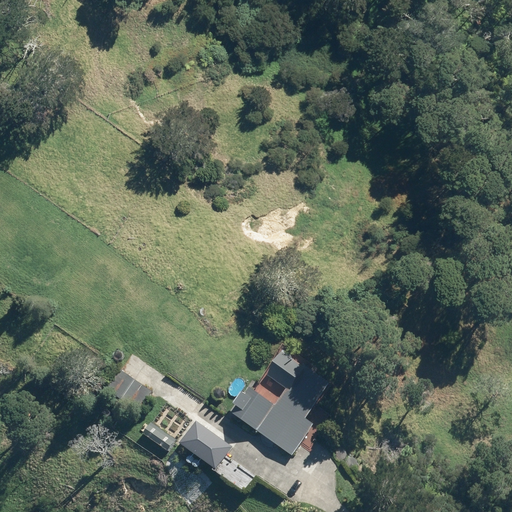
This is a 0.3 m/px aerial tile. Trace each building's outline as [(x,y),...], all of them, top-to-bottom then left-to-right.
[(199,314),(169,293),(157,310),(188,331),(199,314)] [(207,336),(201,344),(213,354),(219,346),(207,336)] [(320,368),(294,349),(274,375),(300,394),(320,368)] [(177,385),(136,352),(111,383),(144,410),(160,392),(167,398),(177,385)] [(284,405),(260,386),(239,412),(264,431),(284,405)] [(193,399),(179,389),(171,400),(185,410),(193,399)] [(181,436),(158,419),(148,433),(170,450),(181,436)] [(236,444),(222,436),(214,449),(220,452),(215,460),(224,465),(220,471),(234,479),(244,462),(230,454),(236,444)] [(293,481),(275,472),(269,482),(288,491),(293,481)]
